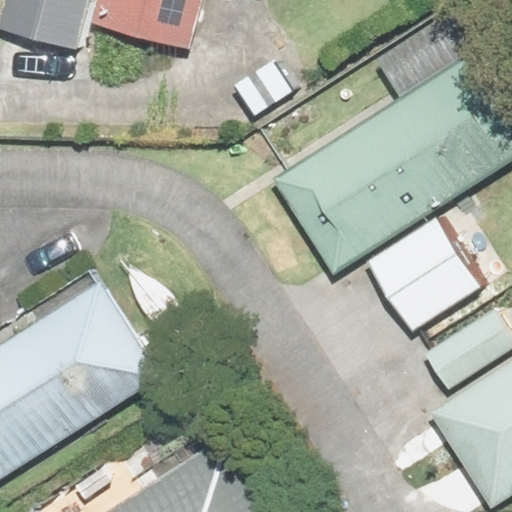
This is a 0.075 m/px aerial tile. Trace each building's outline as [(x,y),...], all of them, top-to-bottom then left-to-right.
[(108,25),(113,0),(12,0),(6,34),(102,55),(108,25)] [(113,0),(108,25),(212,47),(222,0),(113,0)] [(511,171),(511,75),(497,51),(284,179),(342,274),(511,171)] [(508,272),(472,209),(380,262),(417,325),(508,272)] [(0,493),(178,383),(118,287),(0,360),(0,493)] [(511,303),(436,351),(468,402),(444,417),(500,506),(511,497),(511,303)] [(302,511),(248,428),(118,511),(302,511)]
